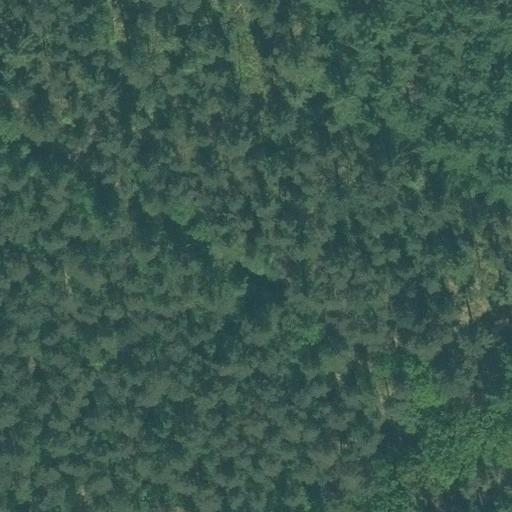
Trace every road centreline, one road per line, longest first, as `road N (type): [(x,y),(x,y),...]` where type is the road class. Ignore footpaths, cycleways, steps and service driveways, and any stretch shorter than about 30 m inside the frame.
road 1 (track): [(511,423),(0,119)]
road 2 (track): [(511,266),(352,511)]
